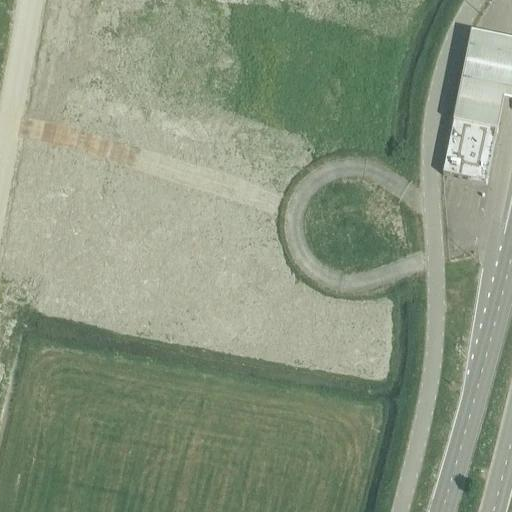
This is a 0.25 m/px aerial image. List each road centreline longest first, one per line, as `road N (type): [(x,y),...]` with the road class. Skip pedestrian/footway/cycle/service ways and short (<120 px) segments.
road 1 (unclassified): [(398,511),(431,373),(431,129),(443,69),(475,0)]
road 2 (unknown): [(431,182),(337,169),(299,206),(293,244),(296,259),(321,281),(356,287),(435,270)]
road 3 (primary): [(511,253),(441,511)]
road 4 (track): [(28,0),(0,171)]
